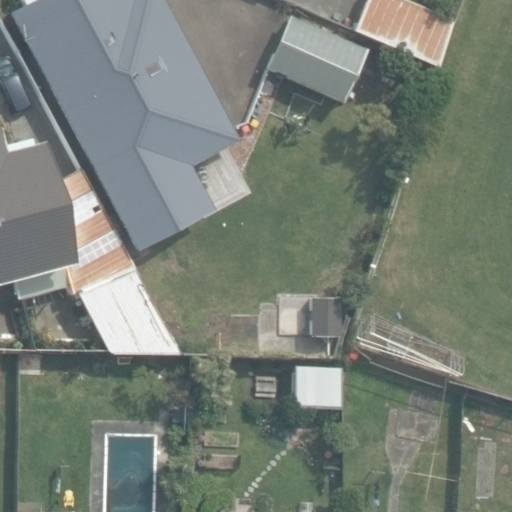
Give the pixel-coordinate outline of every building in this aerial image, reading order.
[(5,17),(130,250),(197,217),(176,171),(236,139),(160,0),(26,0),(3,13),(5,17)] [(363,0),(351,29),(431,65),(451,21),(404,0),(363,0)] [(261,68),(340,103),(364,47),(286,13),(261,68)] [(78,291),(111,354),(176,354),(77,167),(46,186),(35,142),(0,150),(0,282),(8,280),(12,298),(66,286),(68,294),(78,291)] [(292,405),(339,402),(336,359),(290,362),(292,405)]
